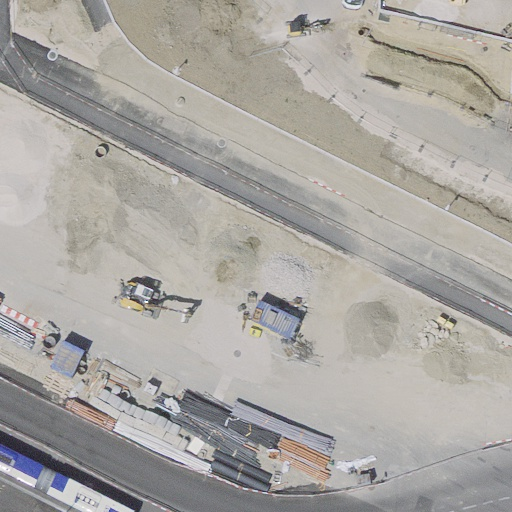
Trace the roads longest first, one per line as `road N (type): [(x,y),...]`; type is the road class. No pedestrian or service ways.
road 1 (secondary): [(511,326),(381,253),(32,104)]
road 2 (secondary): [(0,448),(137,511)]
